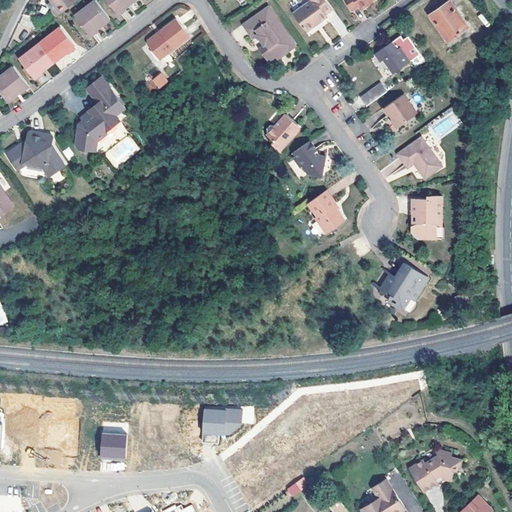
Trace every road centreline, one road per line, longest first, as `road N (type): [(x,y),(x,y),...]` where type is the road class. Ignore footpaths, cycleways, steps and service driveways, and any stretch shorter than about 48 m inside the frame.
road 1 (residential): [(0,125),(168,0)]
road 2 (residential): [(305,84),(378,188),(377,221)]
road 3 (residential): [(196,0),(247,73),(267,83),(305,84)]
road 4 (residential): [(225,511),(195,477),(112,483)]
road 5 (track): [(432,418),(475,435),(511,503)]
